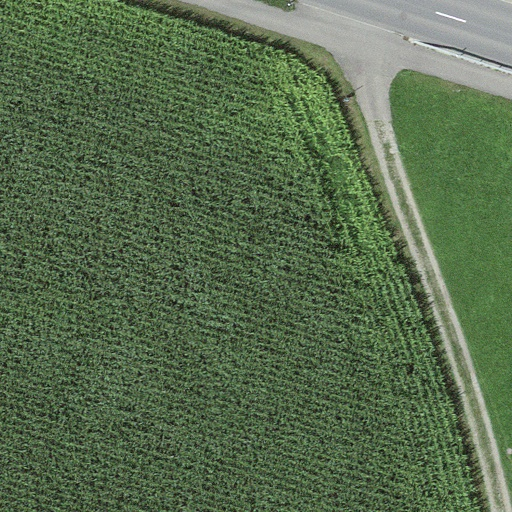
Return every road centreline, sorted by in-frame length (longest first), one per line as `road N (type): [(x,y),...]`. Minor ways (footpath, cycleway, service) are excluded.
road 1 (track): [(367,0),(355,43),(507,511)]
road 2 (secondary): [(511,38),(390,0)]
